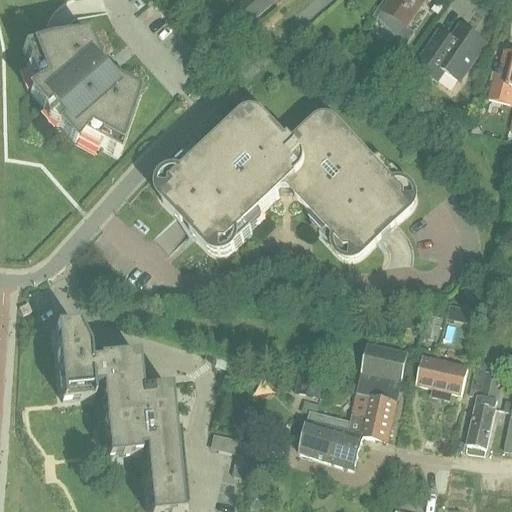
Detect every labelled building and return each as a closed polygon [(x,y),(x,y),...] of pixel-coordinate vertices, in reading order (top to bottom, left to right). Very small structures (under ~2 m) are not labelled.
[(262,0),(252,0),(222,27),(235,42),(271,10),(262,0)] [(427,0),(391,0),(378,20),(401,46),(406,49),(415,35),(407,30),(427,0)] [(437,4),(432,12),(438,16),(443,8),(437,4)] [(440,34),(417,70),(439,84),(446,74),(461,84),(487,44),(461,28),(452,41),(440,34)] [(45,45),(22,49),(30,70),(35,68),(41,83),(36,85),(38,89),(32,93),(29,95),(44,113),(58,128),(74,146),(76,143),(80,138),(84,140),(87,136),(101,143),(99,148),(118,159),(139,96),(119,85),(107,101),(101,94),(110,87),(92,67),(84,74),(78,68),(95,57),(87,36),(66,41),(65,41),(47,44),(46,44),(46,45),(45,45)] [(488,102),(510,108),(511,108),(511,105),(511,54),(505,53),(500,73),(496,72),(488,102)] [(159,193),(159,195),(159,197),(159,198),(160,200),(160,201),(160,202),(161,203),(162,204),(163,206),(182,226),(208,253),(209,254),(210,255),(211,256),(212,257),(213,257),(215,258),(216,258),(218,259),(219,259),(221,259),(223,258),(224,258),(226,258),(227,257),(228,257),(229,256),(230,256),(232,254),(252,235),(246,229),(279,198),(276,195),(281,191),(293,191),(298,196),(295,199),(325,232),(319,238),(338,257),(339,259),(340,259),(342,261),(343,261),(345,262),(346,262),(348,263),(350,263),(351,263),(353,263),(354,262),(356,262),(357,262),(358,261),(359,261),(360,260),(361,260),(362,259),(362,258),(410,214),(411,213),(412,212),(412,211),(413,210),(414,209),(414,207),(415,205),(415,204),(415,202),(415,200),(415,199),(415,197),(415,196),(414,194),(413,193),(412,191),(411,190),(411,189),(392,170),(386,175),(337,124),(336,122),(335,121),(334,120),(333,119),(331,119),(330,118),(329,118),(328,117),(326,117),(325,117),(323,117),(322,117),(321,117),(320,117),(318,118),(317,118),(316,119),(314,120),(313,121),(291,142),(289,139),(287,141),(266,119),(264,118),(263,117),(261,116),(260,116),(258,115),(257,115),(256,115),(255,115),(253,115),(252,115),(250,115),(249,116),(248,116),(247,116),(246,117),(245,117),(244,118),(243,119),(242,120),(241,121),(190,169),(184,163),(164,181),(163,183),(162,184),(161,185),(160,186),(160,187),(159,189),(159,190),(159,192),(159,193)] [(407,310),(403,329),(421,333),(425,314),(407,310)] [(113,312),(109,324),(147,333),(150,321),(113,312)] [(77,328),(54,330),(61,404),(93,401),(92,392),(100,391),(107,461),(139,458),(138,454),(143,453),(149,511),(181,511),(181,507),(169,391),(141,394),(137,358),(98,362),(98,364),(90,365),(88,351),(77,328)] [(368,349),(362,376),(357,397),(396,406),(401,385),(408,358),(368,349)] [(423,361),(416,388),(462,399),(468,371),(423,361)] [(321,394),(327,371),(305,365),(299,388),(321,394)] [(494,413),(496,404),(498,404),(503,379),(489,376),(491,367),(481,365),(479,374),(475,373),(470,398),(478,400),(467,448),(486,452),(494,413)] [(363,440),(387,445),(396,406),(357,397),(351,425),(318,416),(317,418),(335,422),(332,431),(339,433),(334,449),(340,451),(334,467),(354,474),(363,440)] [(300,456),(334,467),(340,451),(334,449),(339,433),(332,431),(335,422),(317,418),(318,416),(317,416),(319,408),(305,405),(303,413),(310,415),(300,456)] [(212,442),(210,452),(227,456),(237,458),(232,480),(239,481),(245,482),(251,457),(253,446),(213,438),(212,442)] [(251,489),(248,498),(258,502),(262,491),(251,489)]
